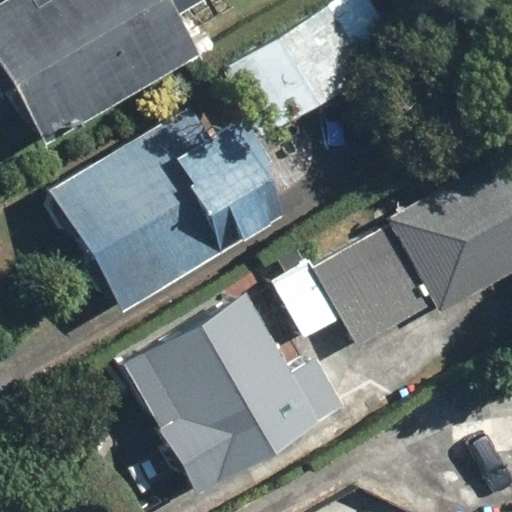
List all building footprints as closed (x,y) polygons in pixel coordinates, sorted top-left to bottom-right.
[(0,0),(0,118),(15,143),(194,37),(171,0),(0,0)] [(400,60),(364,0),(324,0),(209,68),(254,146),(400,60)] [(17,196),(84,313),(259,213),(193,97),(17,196)] [(511,136),(368,214),(422,314),(511,266),(511,136)] [(291,406),(231,293),(98,364),(158,476),(291,406)]
